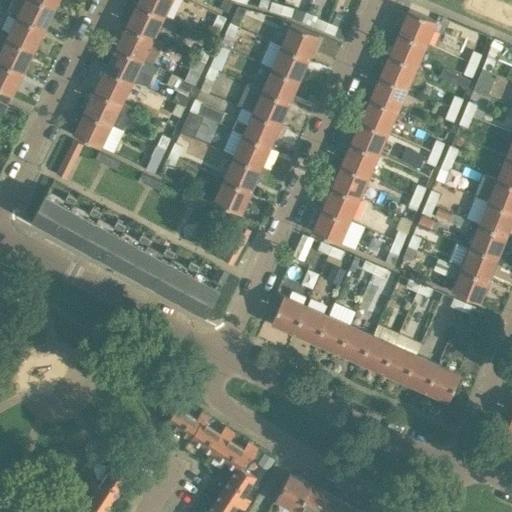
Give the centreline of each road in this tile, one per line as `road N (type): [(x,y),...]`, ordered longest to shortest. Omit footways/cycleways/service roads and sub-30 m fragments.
road 1 (residential): [(379,0),(218,352)]
road 2 (residential): [(218,352),(215,396),(229,410),(411,511)]
road 3 (residential): [(454,464),(218,352)]
road 4 (residential): [(218,352),(0,231)]
road 5 (residential): [(0,225),(15,171),(105,0)]
road 6 (residential): [(454,464),(511,324)]
